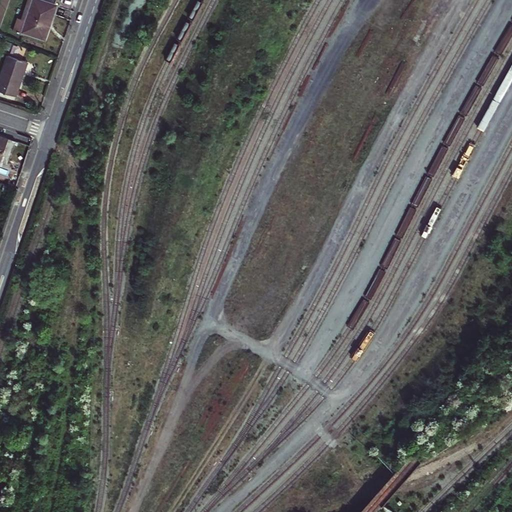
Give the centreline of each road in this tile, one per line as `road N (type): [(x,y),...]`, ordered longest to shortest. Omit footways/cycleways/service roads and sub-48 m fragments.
road 1 (tertiary): [(0,290),(51,131)]
road 2 (track): [(72,347),(49,511)]
road 3 (tertiary): [(51,131),(95,0)]
